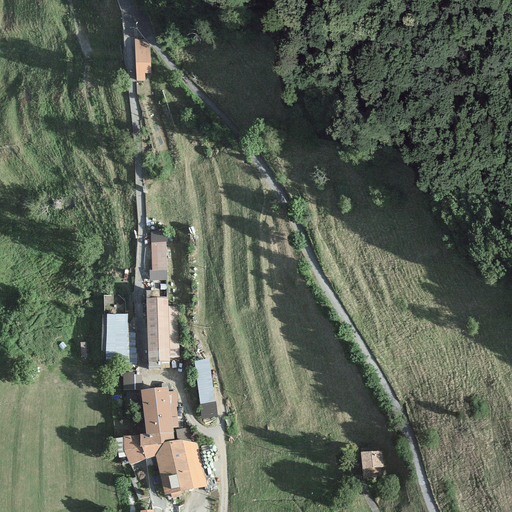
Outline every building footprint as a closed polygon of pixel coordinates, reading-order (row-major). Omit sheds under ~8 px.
[(149,46),(144,39),(135,40),(136,81),(144,81),(144,74),(151,72),(149,46)] [(166,231),(150,231),(151,270),(149,270),(149,281),(167,280),(165,242),(167,242),(166,231)] [(146,290),(148,368),(169,367),(169,362),(170,362),(170,357),(180,357),(177,306),(168,306),(167,297),(159,297),(159,289),(146,290)] [(127,314),(106,313),(106,315),(106,352),(105,360),(126,360),(127,314)] [(208,359),(193,361),(202,419),(217,417),(208,359)] [(134,373),(122,373),(123,390),(141,390),(141,375),(134,376),(134,373)] [(168,388),(140,391),(145,434),(146,435),(173,432),(173,427),(168,392),(168,388)] [(176,391),(168,392),(173,427),(178,426),(176,407),(178,407),(176,391)] [(139,434),(140,436),(140,447),(142,447),(145,459),(155,457),(163,443),(175,440),(173,432),(146,435),(145,434),(139,434)] [(123,436),(123,450),(130,465),(145,459),(142,447),(140,447),(140,436),(123,436)] [(179,440),(175,440),(163,443),(155,457),(164,495),(207,486),(197,443),(179,440)] [(382,450),(360,452),(362,480),(384,478),(382,450)]
